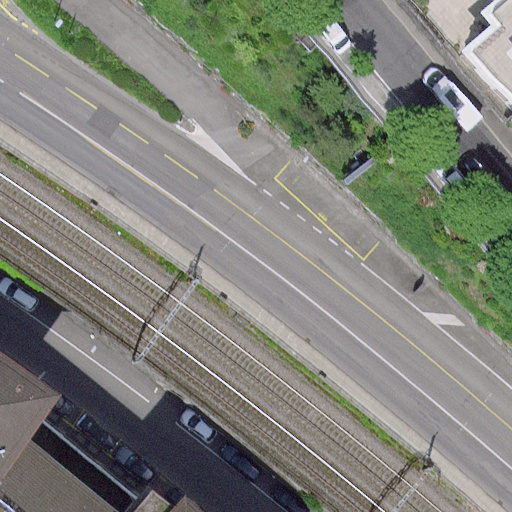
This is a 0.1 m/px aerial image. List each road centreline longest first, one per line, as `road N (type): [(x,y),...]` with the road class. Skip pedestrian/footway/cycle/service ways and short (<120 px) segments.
road 1 (primary): [(0,64),(252,233),(511,469)]
road 2 (residential): [(0,320),(162,438),(236,511)]
road 3 (tertiary): [(334,0),(511,202)]
